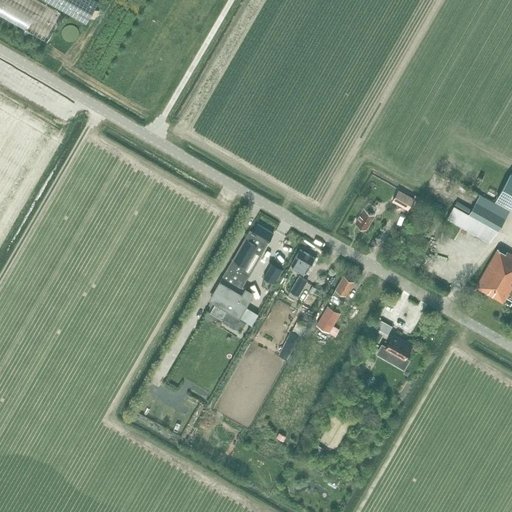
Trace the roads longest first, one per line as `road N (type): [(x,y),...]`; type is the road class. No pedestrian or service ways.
road 1 (unclassified): [(511,347),(0,50)]
road 2 (track): [(0,281),(100,108)]
